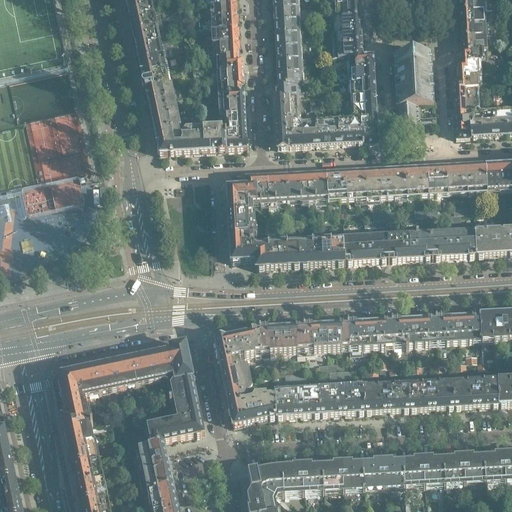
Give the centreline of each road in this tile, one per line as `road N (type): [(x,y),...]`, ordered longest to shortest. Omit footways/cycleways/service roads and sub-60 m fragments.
road 1 (secondary): [(196,318),(511,296)]
road 2 (secondary): [(511,283),(221,296)]
road 3 (residential): [(224,455),(511,435)]
road 4 (tertiary): [(132,179),(94,0)]
road 5 (residential): [(24,372),(199,335)]
road 6 (residential): [(261,170),(250,0)]
road 7 (secondary): [(154,292),(13,318)]
road 8 (secondary): [(19,350),(160,325)]
road 9 (secondary): [(53,511),(24,372)]
road 10 (residential): [(261,170),(390,162)]
road 11 (residential): [(221,296),(214,173)]
road 12 (residential): [(199,335),(224,455)]
road 13 (residential): [(377,41),(390,162)]
road 14 (residential): [(445,160),(445,39)]
